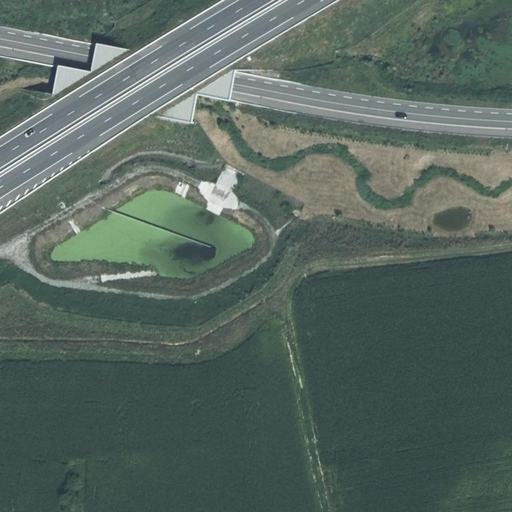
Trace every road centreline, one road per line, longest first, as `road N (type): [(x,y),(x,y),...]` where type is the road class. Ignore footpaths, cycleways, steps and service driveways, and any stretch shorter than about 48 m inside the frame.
road 1 (tertiary): [(0,37),(337,103),(511,120)]
road 2 (track): [(326,511),(284,300),(296,275),(511,246)]
road 3 (motorway): [(0,188),(307,0)]
road 4 (motorway): [(257,0),(0,158)]
